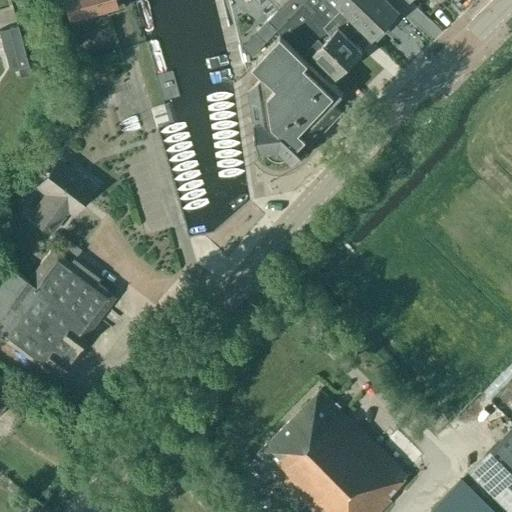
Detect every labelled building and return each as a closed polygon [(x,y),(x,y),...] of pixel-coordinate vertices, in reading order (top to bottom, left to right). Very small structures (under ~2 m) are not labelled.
[(63,0),(68,17),(116,4),(114,0),(63,0)] [(332,70),(337,75),(351,61),(355,61),(361,56),(360,51),(362,49),(357,43),(366,34),(330,0),(306,0),(278,29),(278,30),(280,31),(279,32),(281,34),(252,63),(263,73),(270,120),(254,123),(258,151),(265,150),(266,153),(268,156),(271,158),(274,160),(278,160),(281,160),(285,159),(288,157),(293,161),(312,141),(304,134),(343,93),(326,77),(332,70)] [(330,0),(366,34),(367,33),(372,39),(399,11),(388,0),(330,0)] [(15,9),(0,11),(0,45),(1,53),(22,50),(15,9)] [(446,88),(432,87),(431,119),(446,119),(446,88)] [(415,139),(425,129),(414,119),(387,148),(406,166),(423,147),(415,139)] [(59,160),(38,188),(46,193),(31,212),(52,228),(74,199),(79,202),(92,185),(59,160)] [(80,250),(67,240),(61,235),(27,279),(0,258),(0,334),(55,376),(115,296),(71,263),(80,250)] [(0,404),(13,387),(0,376),(0,404)] [(317,511),(377,511),(391,498),(388,495),(408,475),(320,388),(257,452),(317,511)] [(511,511),(511,427),(469,471),(509,511),(492,511),(460,480),(428,511),(511,511)] [(396,428),(380,444),(407,470),(422,453),(396,428)]
